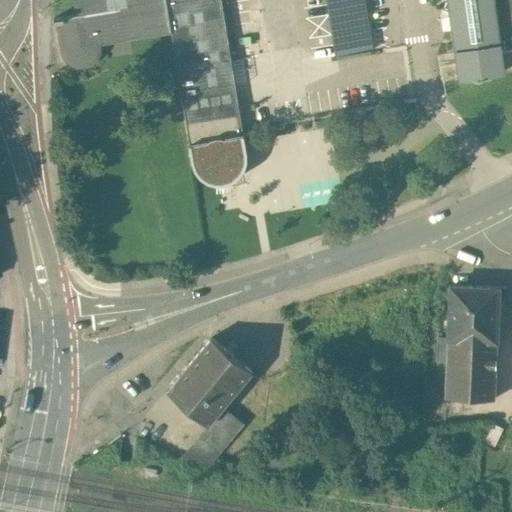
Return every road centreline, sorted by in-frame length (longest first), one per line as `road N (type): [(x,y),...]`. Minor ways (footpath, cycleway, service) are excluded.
road 1 (tertiary): [(53,339),(120,329),(466,212)]
road 2 (residential): [(0,120),(30,206),(53,339)]
road 3 (tertiary): [(53,339),(48,416),(24,511)]
